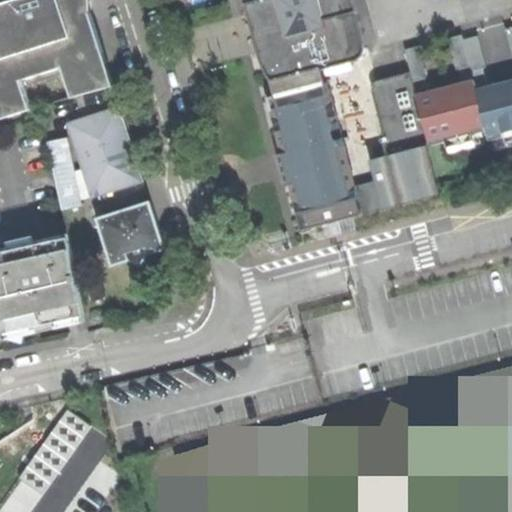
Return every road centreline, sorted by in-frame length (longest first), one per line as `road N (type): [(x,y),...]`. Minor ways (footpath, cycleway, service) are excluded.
road 1 (residential): [(227,314),(128,0)]
road 2 (residential): [(227,314),(262,295),(511,231)]
road 3 (residential): [(0,385),(207,338),(227,314)]
